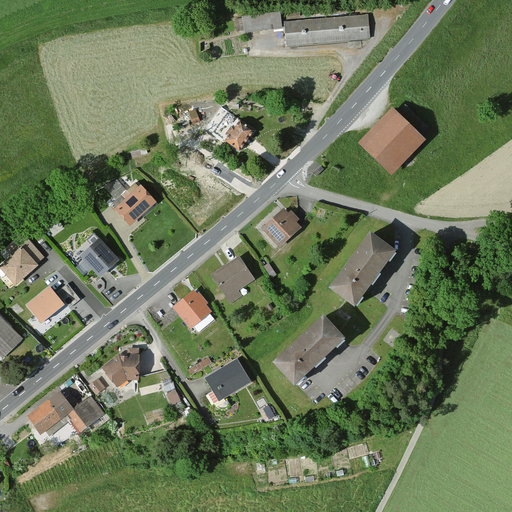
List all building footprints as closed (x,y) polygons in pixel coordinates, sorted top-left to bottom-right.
[(279,12),(243,17),(245,32),(281,28),(279,12)] [(370,14),(285,21),(287,46),(372,38),(370,14)] [(398,112),(393,106),(356,143),(390,177),(426,140),(420,135),(428,127),(406,105),(398,112)] [(246,122),(229,140),(243,152),(259,134),(246,122)] [(110,192),(123,187),(120,177),(106,182),(110,192)] [(147,186),(121,208),(136,225),(162,203),(147,186)] [(304,227),(286,207),(264,228),(282,248),(304,227)] [(397,251),(370,232),(329,287),(355,307),(397,251)] [(103,240),(84,256),(103,279),(123,263),(103,240)] [(27,248),(4,267),(19,285),(42,266),(27,248)] [(244,255),(215,273),(233,302),(244,295),(241,290),(259,279),(244,255)] [(64,304),(49,286),(26,305),(41,323),(64,304)] [(198,288),(176,306),(195,329),(217,311),(198,288)] [(27,337),(0,311),(0,349),(8,357),(27,337)] [(323,315),(272,360),(294,385),(345,339),(323,315)] [(123,352),(106,366),(123,386),(133,378),(145,378),(147,353),(123,352)] [(242,354),(210,373),(227,401),(259,383),(242,354)] [(89,383),(97,393),(107,385),(99,375),(89,383)] [(67,386),(28,415),(47,439),(52,435),(60,446),(85,427),(88,431),(109,414),(95,396),(82,406),(67,386)] [(169,392),(171,401),(181,399),(178,389),(169,392)]
